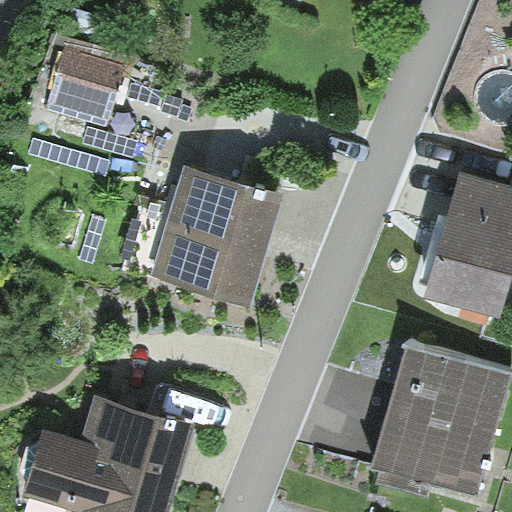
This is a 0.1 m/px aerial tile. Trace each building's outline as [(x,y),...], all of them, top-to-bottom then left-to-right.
[(66,47),(48,107),(108,125),(126,64),(66,47)] [(186,170),(154,278),(249,306),(275,222),(282,198),(186,170)] [(511,190),(459,176),(426,300),(504,321),(511,291),(511,190)] [(406,347),(371,475),(476,504),(511,375),(406,347)] [(22,498),(72,511),(169,511),(186,454),(194,426),(96,398),(83,442),(42,430),(22,498)]
